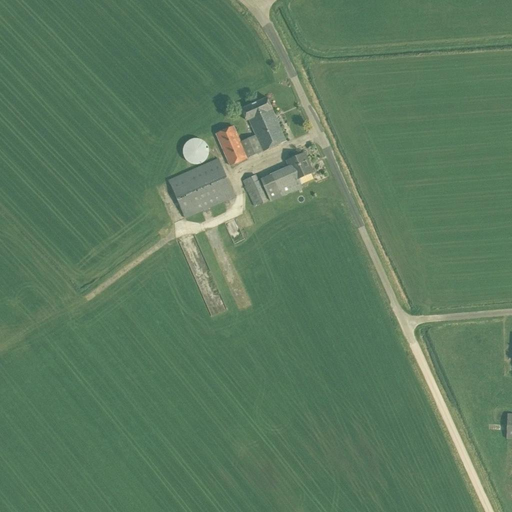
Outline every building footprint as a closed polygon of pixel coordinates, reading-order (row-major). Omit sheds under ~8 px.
[(249,120),(255,135),(240,142),(233,126),(216,134),(230,166),(286,141),(272,109),(267,98),(241,109),(246,121),(249,120)] [(196,165),(197,165),(198,165),(200,164),(201,164),(202,163),(203,162),(204,162),(205,161),(206,160),(206,159),(207,158),(208,157),(208,156),(208,155),(209,154),(209,153),(209,152),(209,151),(209,150),(208,148),(208,147),(208,146),(207,145),(206,144),(206,143),(205,143),(204,142),(203,141),(202,141),(201,140),(200,140),(199,139),(198,139),(197,139),(195,139),(194,139),(192,139),(191,140),(190,140),(189,141),(188,141),(187,142),(187,143),(186,143),(185,144),(185,145),(184,146),(184,147),(183,148),(183,150),(183,151),(183,152),(183,153),(183,154),(183,155),(184,156),(184,157),(185,158),(185,159),(186,160),(187,161),(187,162),(188,162),(189,163),(190,164),(191,164),(192,164),(194,165),(196,165)] [(270,202),(280,197),(302,188),(298,179),(313,173),(304,153),(287,161),(289,167),(270,175),(260,179),(270,202)] [(185,218),(235,197),(218,159),(169,181),(185,218)] [(254,207),(267,201),(255,175),(243,181),(254,207)] [(232,233),(241,231),(238,219),(229,221),(232,233)]
